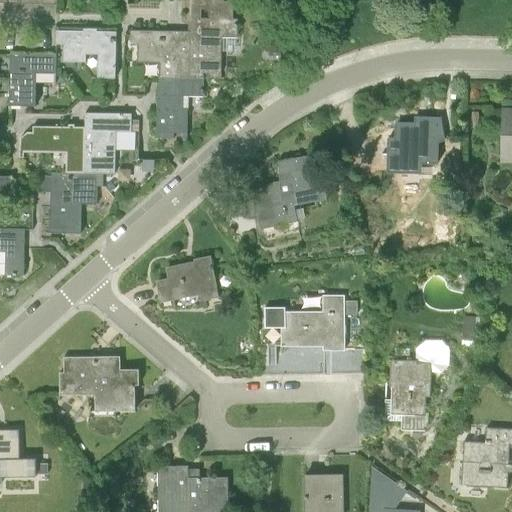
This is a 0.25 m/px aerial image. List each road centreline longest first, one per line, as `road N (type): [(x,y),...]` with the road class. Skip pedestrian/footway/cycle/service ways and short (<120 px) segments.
road 1 (residential): [(84,275),(301,96),(392,63),(511,58)]
road 2 (residential): [(203,389),(204,423),(223,438),(327,437),(341,430),(342,397),(334,390)]
road 3 (residential): [(203,389),(84,275)]
road 4 (residential): [(334,390),(203,389)]
